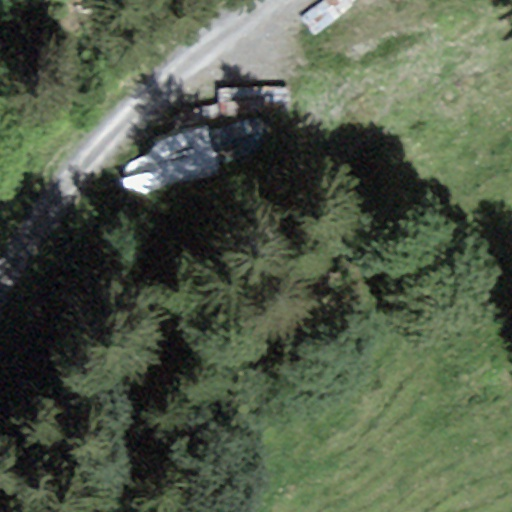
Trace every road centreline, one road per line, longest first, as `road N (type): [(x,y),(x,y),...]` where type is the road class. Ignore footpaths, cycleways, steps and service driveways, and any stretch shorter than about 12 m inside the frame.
road 1 (track): [(0,286),(57,195),(128,115),(183,58),(272,0)]
road 2 (track): [(464,0),(278,53),(183,58)]
